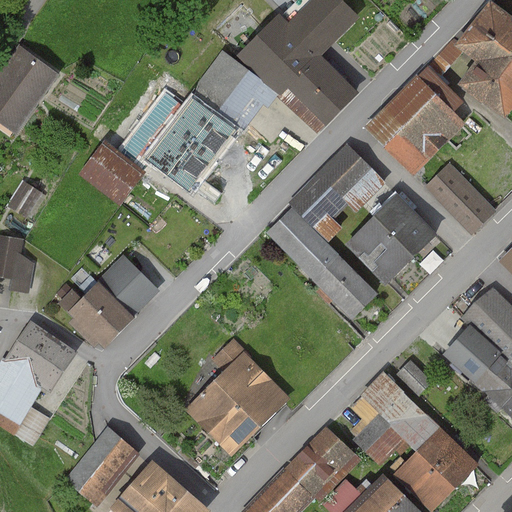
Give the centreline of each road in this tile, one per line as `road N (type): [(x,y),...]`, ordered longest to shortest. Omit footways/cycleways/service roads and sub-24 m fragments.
road 1 (residential): [(222,510),(118,422),(106,404),(111,365),(349,127)]
road 2 (residential): [(222,510),(472,256)]
road 3 (residential): [(472,256),(349,127)]
road 4 (residential): [(349,127),(472,0)]
